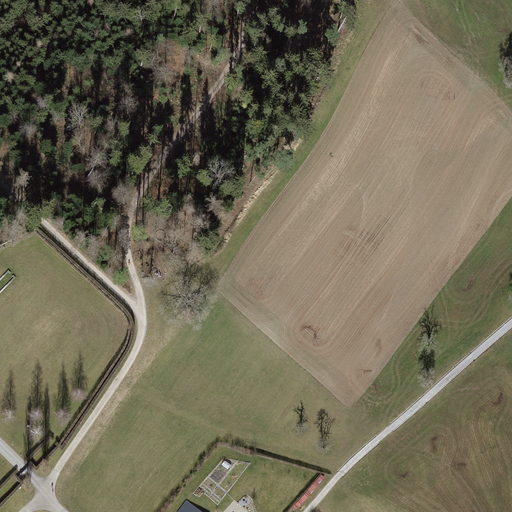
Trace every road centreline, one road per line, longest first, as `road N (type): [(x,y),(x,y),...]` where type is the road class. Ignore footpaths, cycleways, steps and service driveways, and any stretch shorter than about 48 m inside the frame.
road 1 (track): [(141,313),(126,237),(138,198),(231,75),(247,22),(243,0)]
road 2 (track): [(511,323),(342,471),(307,511)]
road 3 (track): [(46,495),(131,360),(141,313)]
road 4 (track): [(0,182),(141,313)]
